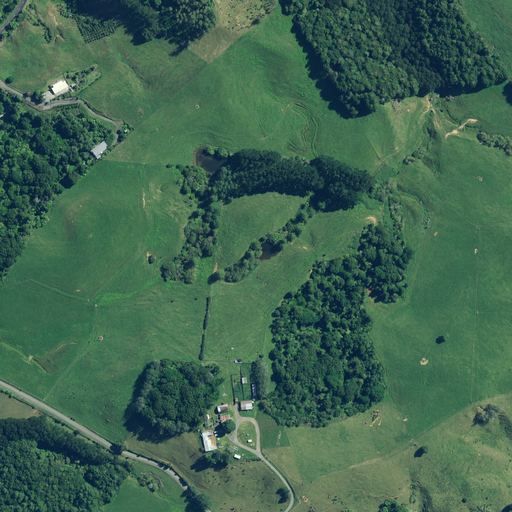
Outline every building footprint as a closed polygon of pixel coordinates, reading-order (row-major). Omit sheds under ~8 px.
[(63,83),(62,81),(53,86),(54,87),(52,89),(55,94),(68,87),(65,81),(63,83)] [(109,147),(104,141),(90,151),(92,154),(93,153),(96,157),(109,147)] [(254,404),(254,401),(240,402),(241,410),(253,409),(252,404),(254,404)] [(229,411),(227,405),(217,407),(219,413),(229,411)] [(230,419),(229,415),(220,417),(220,420),(217,421),(217,423),(221,422),(221,424),(232,422),(232,419),(230,419)] [(213,435),(212,432),(202,434),(206,452),(214,450),(213,445),(211,445),(210,440),(208,440),(207,436),(213,435)]
